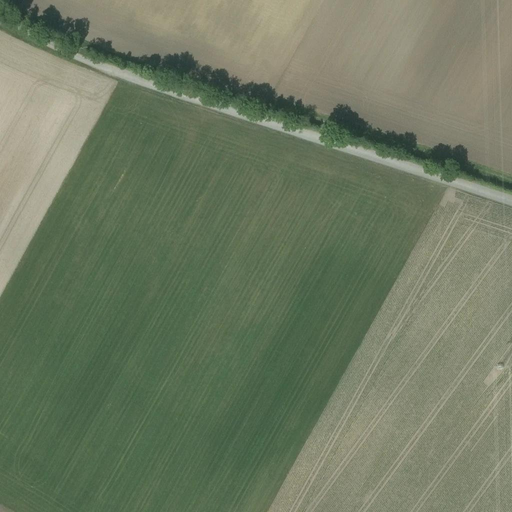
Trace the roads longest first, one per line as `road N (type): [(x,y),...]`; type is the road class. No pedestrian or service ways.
road 1 (track): [(511,199),(116,70)]
road 2 (unclassified): [(116,70),(48,45),(0,14)]
